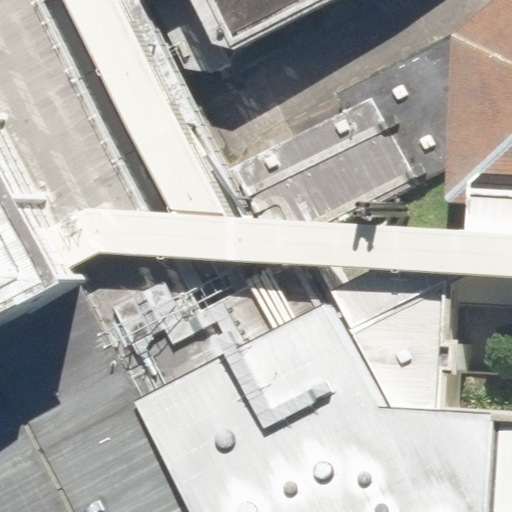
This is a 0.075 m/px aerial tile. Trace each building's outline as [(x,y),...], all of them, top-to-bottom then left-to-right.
[(0,0),(0,475),(378,283),(355,246),(162,233),(42,0),(75,0),(172,188),(291,194),(381,198),(427,176),(385,96),(269,151),(192,0),(0,0)] [(75,0),(42,0),(162,233),(355,246),(511,255),(511,204),(473,203),(381,198),(291,194),(172,188),(75,0)] [(240,0),(260,43),(339,0),(240,0)] [(511,3),(493,22),(473,203),(511,204),(511,3)] [(0,511),(511,511),(511,255),(355,246),(378,283),(0,475),(0,511)]
